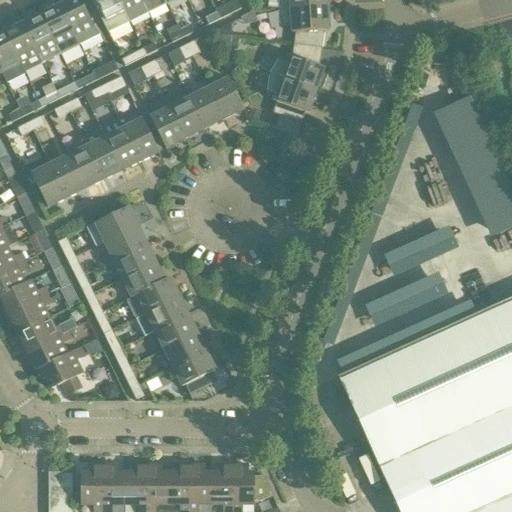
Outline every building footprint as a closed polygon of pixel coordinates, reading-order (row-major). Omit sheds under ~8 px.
[(79,0),(70,0),(59,6),(78,46),(99,36),(94,26),(92,27),(79,0)] [(124,13),(117,0),(93,0),(96,5),(94,6),(107,34),(129,23),(124,13)] [(147,14),(140,0),(117,0),(124,13),(129,23),(147,14)] [(162,0),(140,0),(147,14),(166,5),(162,0)] [(236,0),(215,11),(216,14),(219,21),(241,10),(236,0)] [(279,0),(278,11),(327,8),(326,0),(279,0)] [(78,46),(59,6),(40,15),(60,55),(78,46)] [(327,8),(278,11),(282,27),(291,27),(291,34),(295,33),(293,46),(321,49),(324,32),(329,31),(327,8)] [(216,14),(205,19),(209,26),(219,21),(216,14)] [(60,55),(40,15),(22,24),(42,64),(60,55)] [(42,64),(22,24),(4,33),(19,64),(24,75),(24,73),(42,64)] [(232,37),(230,24),(214,32),(214,34),(232,37)] [(190,26),(179,32),(183,39),(194,33),(190,26)] [(179,32),(169,37),(172,44),(183,39),(179,32)] [(19,64),(4,33),(0,35),(0,71),(1,73),(6,84),(24,75),(19,64)] [(194,42),(187,46),(193,58),(200,54),(194,42)] [(154,45),(143,50),(146,57),(157,52),(154,45)] [(187,46),(178,50),(185,62),(193,58),(187,46)] [(277,61),(269,75),(316,92),(324,69),(319,67),(321,49),(293,46),(291,58),(288,57),(286,64),(277,61)] [(143,50),(121,61),(125,68),(146,57),(143,50)] [(181,63),(175,51),(167,55),(173,67),(181,63)] [(238,66),(220,59),(228,77),(238,66)] [(140,69),(139,69),(146,82),(147,82),(154,78),(154,77),(162,73),(156,61),(140,69)] [(114,63),(92,74),(93,75),(96,82),(107,76),(118,71),(114,63)] [(139,69),(128,75),(135,88),(146,82),(139,69)] [(82,80),(75,84),(78,91),(86,87),(96,82),(93,75),(82,80)] [(269,75),(267,92),(275,95),(273,102),(276,103),(272,114),(279,117),(274,130),(295,137),(300,124),(301,124),(305,113),(308,114),(316,92),(269,75)] [(121,78),(102,87),(106,96),(110,104),(129,94),(121,78)] [(228,79),(208,89),(224,121),(243,111),(228,79)] [(67,87),(56,93),(60,100),(70,95),(67,87)] [(102,87),(89,94),(93,102),(106,96),(102,87)] [(208,89),(188,99),(204,130),(224,121),(208,89)] [(56,93),(39,102),(42,109),(60,100),(56,93)] [(188,99),(169,108),(185,140),(204,130),(188,99)] [(76,100),(65,105),(69,114),(80,108),(76,100)] [(30,105),(19,110),(22,117),(33,112),(30,105)] [(65,105),(53,111),(57,120),(69,114),(65,105)] [(169,108),(149,118),(165,150),(185,140),(169,108)] [(12,123),(22,117),(19,110),(8,116),(12,123)] [(40,118),(29,123),(33,132),(44,126),(40,118)] [(142,121),(123,130),(139,163),(158,153),(142,121)] [(119,122),(101,131),(102,134),(105,139),(121,172),(139,163),(123,130),(119,122)] [(29,123),(16,130),(20,138),(33,132),(29,123)] [(101,131),(82,140),(86,148),(102,181),(121,172),(105,139),(102,134),(101,131)] [(86,148),(68,157),(84,190),(102,181),(86,148)] [(45,157),(21,169),(26,180),(32,177),(47,208),(66,199),(50,166),(45,157)] [(68,157),(50,166),(66,199),(84,190),(68,157)] [(11,165),(11,166),(2,170),(8,181),(16,177),(17,176),(11,165)] [(16,177),(8,181),(17,199),(25,195),(26,195),(17,176),(16,177)] [(29,201),(20,205),(25,217),(34,213),(35,212),(29,201)] [(95,225),(86,229),(95,248),(104,243),(137,227),(127,208),(95,225)] [(34,213),(25,217),(34,235),(42,231),(34,213)] [(7,225),(0,228),(0,251),(6,248),(16,244),(11,233),(7,225)] [(137,227),(104,243),(113,262),(146,246),(137,227)] [(43,253),(51,249),(42,231),(34,235),(43,253)] [(65,239),(57,243),(64,257),(72,253),(65,239)] [(146,246),(113,262),(122,280),(155,264),(146,246)] [(0,274),(25,262),(21,254),(11,259),(6,248),(0,251),(0,274)] [(60,267),(51,249),(43,253),(52,271),(60,267)] [(25,262),(0,274),(0,297),(0,298),(0,297),(24,285),(19,275),(29,270),(25,262)] [(77,262),(69,266),(76,280),(84,276),(77,262)] [(155,264),(122,280),(131,298),(131,299),(137,296),(136,296),(137,296),(164,282),(163,282),(155,264)] [(69,286),(60,267),(52,271),(61,290),(69,286)] [(84,276),(76,280),(85,298),(93,295),(84,276)] [(131,298),(126,301),(135,319),(145,314),(178,298),(169,279),(163,282),(164,282),(137,296),(136,296),(137,296),(131,299),(131,298)] [(24,285),(0,297),(0,298),(4,306),(0,308),(0,309),(4,318),(49,296),(45,288),(35,292),(30,282),(24,285)] [(49,296),(4,318),(9,327),(13,325),(18,334),(48,319),(43,309),(53,304),(49,296)] [(145,314),(135,319),(144,338),(154,332),(187,316),(178,298),(145,314)] [(397,511),(511,511),(511,298),(337,378),(397,511)] [(95,300),(87,304),(94,317),(102,313),(95,300)] [(102,313),(94,317),(100,329),(108,325),(102,313)] [(187,316),(154,332),(163,351),(196,335),(187,316)] [(23,343),(18,345),(22,354),(67,332),(67,333),(76,329),(72,321),(54,330),(53,329),(48,319),(18,334),(23,343)] [(67,332),(22,354),(27,364),(31,361),(36,371),(41,369),(40,368),(67,355),(66,355),(61,345),(71,340),(67,333),(67,332)] [(196,335),(163,351),(173,369),(205,353),(196,335)] [(114,338),(106,341),(112,353),(120,349),(114,338)] [(67,355),(40,368),(41,369),(51,390),(61,385),(67,395),(81,388),(76,377),(81,375),(75,362),(84,357),(80,348),(66,355),(67,355)] [(120,349),(112,353),(117,364),(125,360),(120,349)] [(205,353),(173,369),(182,388),(185,386),(189,395),(189,396),(211,386),(206,376),(212,373),(214,372),(205,353)] [(132,374),(124,378),(130,390),(138,386),(132,374)] [(138,386),(130,390),(135,400),(143,397),(138,386)] [(102,511),(102,467),(86,467),(86,474),(80,474),(80,506),(92,506),(92,511),(102,511)] [(124,506),(124,474),(118,474),(118,467),(102,467),(102,511),(111,511),(112,506),(124,506)] [(145,511),(145,486),(145,467),(129,467),(129,474),(124,474),(124,506),(136,506),(135,511),(145,511)] [(166,511),(167,474),(161,474),(161,467),(145,467),(145,486),(145,511),(166,511)] [(188,511),(188,467),(172,467),(172,474),(167,474),(166,511),(188,511)] [(210,511),(210,506),(210,474),(205,474),(205,467),(188,467),(188,511),(210,511)] [(210,474),(210,506),(222,506),(222,511),(231,511),(232,467),(215,467),(215,474),(210,474)] [(248,474),(248,467),(232,467),(231,511),(241,511),(241,506),(254,506),(254,505),(272,497),(263,477),(254,477),(254,474),(248,474)] [(48,486),(72,486),(72,473),(48,473),(48,486)] [(48,498),(72,498),(72,486),(48,486),(48,498)] [(72,498),(48,498),(48,510),(72,510),(72,498)]
